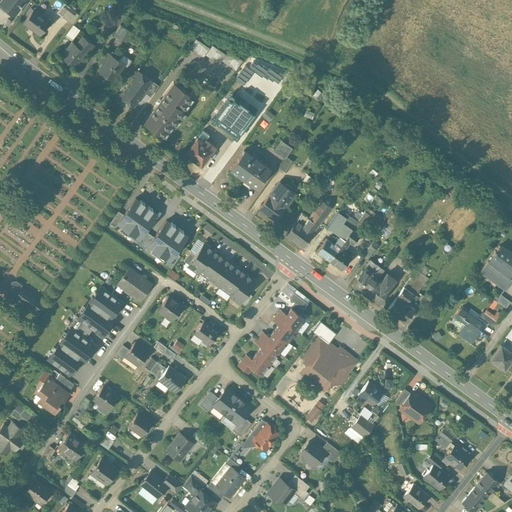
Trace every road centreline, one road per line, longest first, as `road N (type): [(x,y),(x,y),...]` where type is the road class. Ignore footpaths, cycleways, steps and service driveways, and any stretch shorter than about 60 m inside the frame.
road 1 (track): [(511,192),(364,73),(170,0)]
road 2 (residential): [(240,333),(163,278),(0,507)]
road 3 (secondary): [(295,263),(63,96)]
road 4 (secondary): [(458,385),(295,263)]
road 5 (residential): [(244,497),(297,426),(218,363)]
road 6 (residential): [(100,511),(218,363)]
